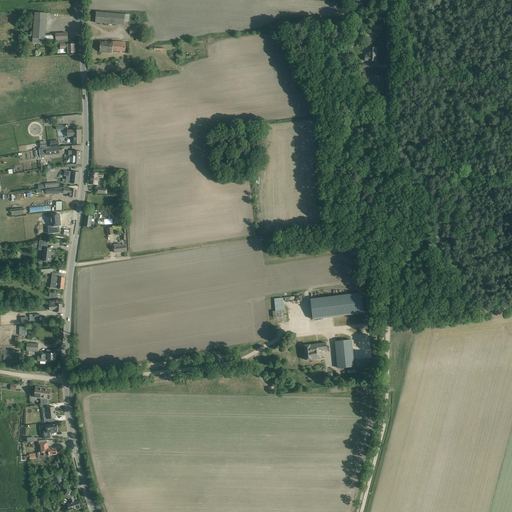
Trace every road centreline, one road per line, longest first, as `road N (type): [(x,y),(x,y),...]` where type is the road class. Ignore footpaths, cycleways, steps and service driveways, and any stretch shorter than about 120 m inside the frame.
road 1 (tertiary): [(92,511),(65,382),(85,163),(79,0)]
road 2 (track): [(0,372),(73,383),(131,377),(239,362),(289,334),(386,323)]
road 3 (track): [(71,268),(387,217)]
road 4 (track): [(361,511),(385,418),(386,323)]
road 5 (track): [(387,217),(390,66)]
road 6 (track): [(511,309),(386,323)]
road 7 (track): [(511,78),(390,63)]
